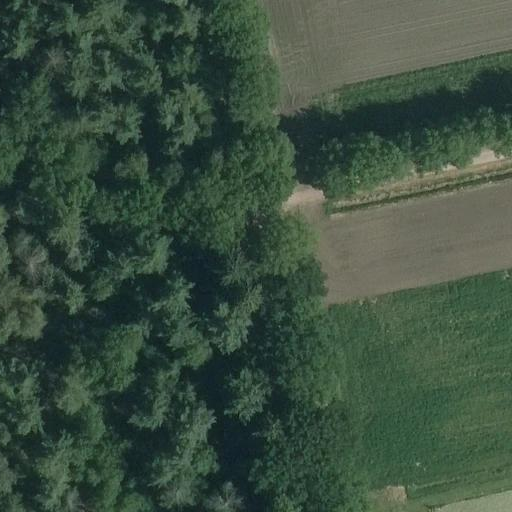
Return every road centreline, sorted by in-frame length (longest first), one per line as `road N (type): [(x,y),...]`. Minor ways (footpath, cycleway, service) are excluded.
road 1 (track): [(248,207),(311,511)]
road 2 (track): [(0,149),(246,197)]
road 3 (unclassified): [(285,200),(511,151)]
road 4 (track): [(205,0),(248,207)]
